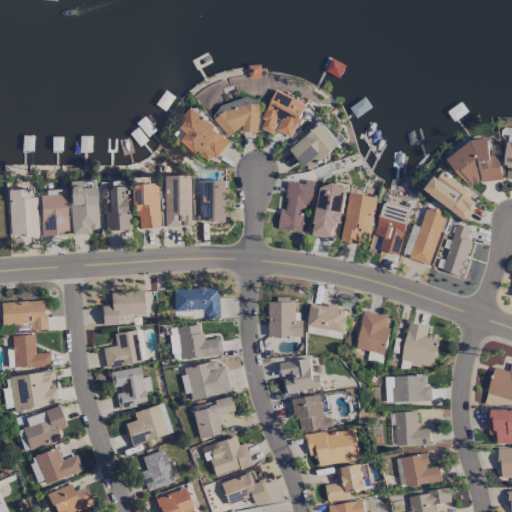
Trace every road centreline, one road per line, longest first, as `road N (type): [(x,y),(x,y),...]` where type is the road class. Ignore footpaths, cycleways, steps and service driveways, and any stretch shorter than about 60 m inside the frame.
road 1 (residential): [(511,327),(336,264),(247,256),(0,270)]
road 2 (residential): [(299,511),(254,350),(247,256),(256,175)]
road 3 (residential): [(481,511),(460,397),(511,224)]
road 4 (residential): [(129,511),(84,384),(75,267)]
